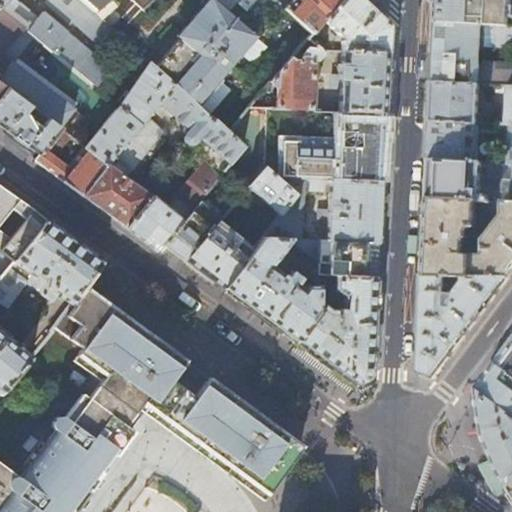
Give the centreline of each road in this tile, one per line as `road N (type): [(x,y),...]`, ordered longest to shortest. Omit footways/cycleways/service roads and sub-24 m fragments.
road 1 (residential): [(0,157),(394,449)]
road 2 (residential): [(394,449),(409,0)]
